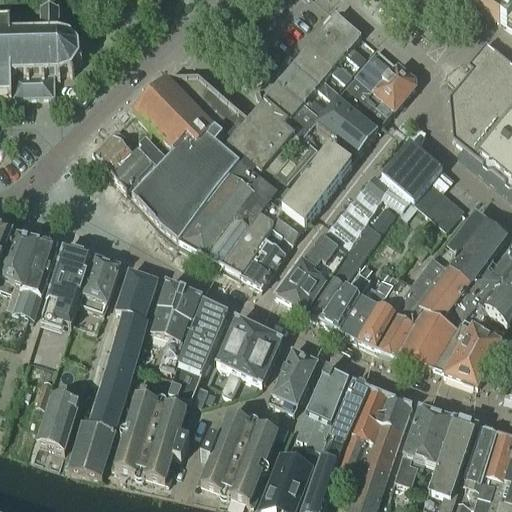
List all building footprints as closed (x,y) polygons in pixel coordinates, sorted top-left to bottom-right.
[(511,0),(455,0),(496,28),(503,33),(511,38),(511,0)] [(0,102),(54,102),(54,84),(61,84),(72,80),(80,68),(79,54),(70,43),(59,40),(58,17),(39,18),(39,40),(10,41),(9,25),(0,24),(0,102)] [(335,23),(321,40),(346,62),(359,74),(360,73),(366,66),(352,55),(361,45),(335,23)] [(321,40),(306,57),(332,79),(331,79),(345,91),(346,90),(351,84),(341,74),(340,75),(337,73),(346,62),(321,40)] [(306,57),(292,74),(317,95),(317,96),(331,108),(338,101),(324,88),(331,79),(332,79),(306,57)] [(511,208),(511,73),(507,74),(501,69),(499,68),(496,67),(495,67),(493,67),(491,67),(489,67),(488,68),(486,69),(485,70),(484,71),(480,75),(477,72),(449,106),(453,147),(462,155),(456,162),(511,208)] [(187,70),(86,167),(158,239),(182,258),(214,276),(262,212),(268,209),(312,162),(258,115),(247,127),(187,70)] [(292,74),(278,90),(303,112),(310,118),(317,124),(324,117),(314,108),(312,110),(308,106),(317,96),(317,95),(292,74)] [(342,112),(377,140),(387,127),(413,95),(413,89),(395,75),(373,101),(355,85),(339,104),(345,109),(342,112)] [(278,90),(263,107),(265,108),(289,129),(284,134),(294,143),(302,149),(309,140),(308,140),(316,130),(314,128),(317,124),(310,118),(303,112),(278,90)] [(377,140),(342,112),(335,107),(315,132),(357,165),(377,140)] [(414,212),(432,191),(442,178),(409,151),(379,187),(410,211),(411,210),(414,212)] [(304,236),(351,173),(329,156),(282,219),(304,236)] [(276,305),(308,323),(325,289),(366,233),(365,233),(381,208),(401,222),(410,211),(379,187),(379,188),(374,184),(322,246),(338,257),(326,274),(320,271),(314,279),(308,275),(304,281),(297,276),(276,305)] [(425,221),(442,200),(432,191),(414,212),(425,221)] [(436,230),(453,209),(442,200),(425,221),(436,230)] [(447,239),(464,218),(453,209),(436,230),(447,239)] [(250,241),(224,279),(242,289),(267,248),(284,222),(270,212),(252,238),(251,238),(249,240),(250,241)] [(325,290),(308,323),(320,329),(336,307),(337,307),(346,293),(379,244),(394,222),(385,215),(369,235),(366,233),(325,290)] [(267,248),(242,289),(262,299),(285,265),(274,257),(282,247),(292,254),(304,237),(284,222),(267,248)] [(457,268),(454,271),(474,287),(476,284),(483,289),(490,279),(484,274),(505,247),(475,224),(447,260),(457,268)] [(0,275),(12,244),(0,241),(0,275)] [(320,244),(297,276),(304,281),(308,275),(314,279),(320,271),(326,274),(338,257),(322,246),(320,244)] [(33,327),(38,307),(22,302),(23,299),(17,297),(35,250),(15,245),(0,282),(0,297),(12,302),(6,319),(33,327)] [(38,307),(54,254),(35,250),(17,297),(23,299),(22,302),(38,307)] [(43,324),(42,326),(45,327),(69,334),(72,335),(72,333),(79,314),(82,304),(85,294),(94,267),(93,267),(93,266),(77,262),(66,258),(63,257),(63,259),(43,324)] [(463,330),(478,310),(499,285),(511,268),(511,265),(505,260),(490,279),(483,289),(476,284),(474,287),(454,271),(449,278),(418,318),(421,320),(396,367),(434,379),(457,339),(460,333),(463,330)] [(396,367),(421,320),(418,318),(449,278),(432,266),(410,294),(404,302),(395,323),(374,359),(396,367)] [(82,304),(79,314),(103,323),(120,276),(94,267),(85,294),(82,304)] [(511,268),(499,285),(478,310),(507,334),(511,327),(511,268)] [(340,340),(367,294),(370,290),(365,286),(372,277),(365,272),(357,280),(340,306),(338,308),(337,307),(336,307),(320,329),(340,340)] [(101,487),(147,331),(144,331),(157,291),(129,281),(116,321),(121,323),(87,434),(83,432),(69,478),(101,487)] [(358,350),(397,286),(388,281),(382,289),(376,298),(367,294),(340,340),(358,350)] [(374,359),(395,323),(404,302),(410,294),(397,286),(358,350),(374,359)] [(191,333),(200,308),(166,293),(158,319),(160,320),(152,344),(169,350),(159,377),(171,381),(188,332),(191,333)] [(201,415),(208,398),(198,394),(228,321),(203,309),(194,334),(187,349),(167,404),(191,411),(201,415)] [(230,407),(236,395),(241,386),(236,384),(255,339),(235,329),(217,374),(230,381),(222,399),(223,403),(230,407)] [(472,335),(469,339),(460,333),(457,339),(434,379),(444,383),(477,395),(500,350),(472,335)] [(261,396),(281,352),(255,339),(236,384),(241,386),(261,396)] [(294,423),(317,371),(291,360),(268,412),(294,423)] [(326,449),(326,447),(349,387),(334,380),(334,379),(326,375),(322,385),(306,422),(307,423),(296,448),(303,451),(304,449),(307,450),(306,455),(321,461),(326,449)] [(43,388),(35,414),(43,417),(51,391),(43,388)] [(115,459),(110,476),(135,484),(137,479),(145,482),(144,486),(169,494),(174,476),(170,475),(173,466),(181,468),(189,447),(179,444),(181,436),(185,437),(190,420),(166,413),(165,417),(156,415),(161,396),(140,389),(126,437),(131,438),(129,446),(124,445),(119,460),(115,459)] [(338,475),(370,398),(369,397),(352,390),(330,445),(334,447),(326,469),(319,466),(303,511),(325,511),(332,492),(338,475)] [(363,485),(389,406),(370,398),(338,475),(362,485),(363,485)] [(35,453),(65,462),(80,413),(51,403),(35,453)] [(377,511),(387,484),(411,414),(389,406),(363,485),(362,485),(353,511),(377,511)] [(426,464),(439,423),(419,417),(395,487),(394,491),(410,496),(417,476),(409,473),(412,467),(413,468),(415,460),(426,464)] [(203,476),(197,492),(221,502),(223,497),(231,500),(229,505),(246,511),(253,511),(260,498),(256,496),(262,481),(257,480),(260,471),(265,473),(276,445),(284,447),(288,438),(260,427),(255,438),(247,435),(249,430),(225,421),(218,437),(222,439),(219,447),(210,444),(200,464),(211,468),(207,477),(203,476)] [(438,476),(454,429),(439,423),(426,464),(415,460),(413,468),(412,467),(409,473),(417,476),(422,478),(424,471),(438,476)] [(454,511),(479,437),(454,429),(438,476),(426,511),(454,511)] [(474,511),(497,442),(479,437),(454,511),(474,511)] [(499,511),(511,472),(511,446),(497,442),(474,511),(499,511)] [(297,511),(311,478),(281,466),(262,511),(297,511)] [(511,511),(511,472),(499,511),(511,511)]
